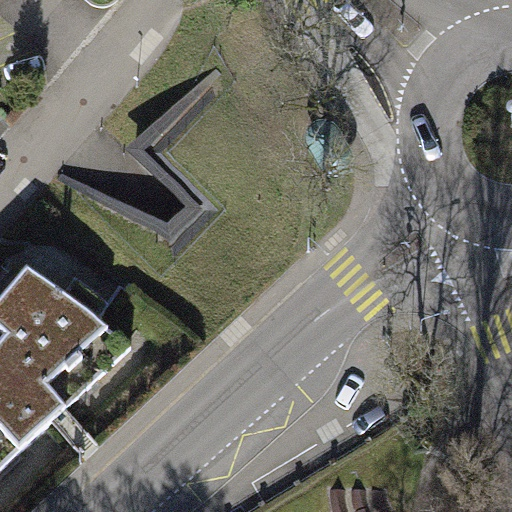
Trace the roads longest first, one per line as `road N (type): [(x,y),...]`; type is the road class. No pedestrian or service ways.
road 1 (residential): [(464,198),(268,362),(110,511)]
road 2 (residential): [(0,193),(153,11)]
road 3 (secondary): [(452,74),(432,118),(432,143),(464,198)]
